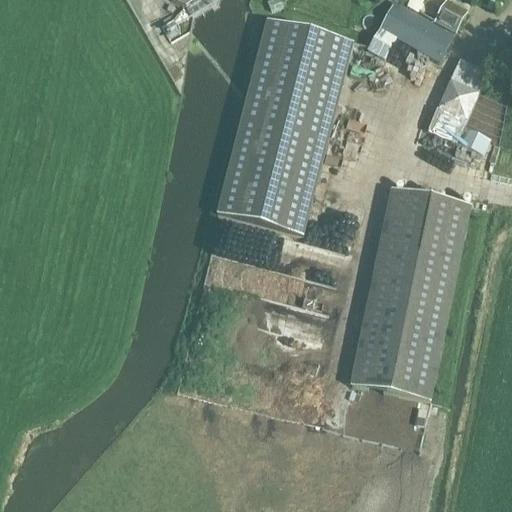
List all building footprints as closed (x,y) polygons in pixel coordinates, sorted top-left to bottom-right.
[(169,0),(169,1),(185,8),(199,0),(169,0)] [(271,15),(282,11),(282,10),(284,10),(280,0),(278,1),(278,0),(267,4),(271,15)] [(446,2),(434,23),(456,35),(468,14),(446,2)] [(439,65),(454,39),(396,7),(369,54),(385,62),(396,40),(439,65)] [(218,220),(303,242),(353,49),(267,27),(218,220)] [(450,85),(428,136),(457,149),(464,132),(479,97),(450,85)] [(464,132),(457,149),(483,160),(490,144),(464,132)] [(352,390),(430,406),(470,210),(392,194),(352,390)] [(246,289),(252,278),(231,267),(225,278),(246,289)]
